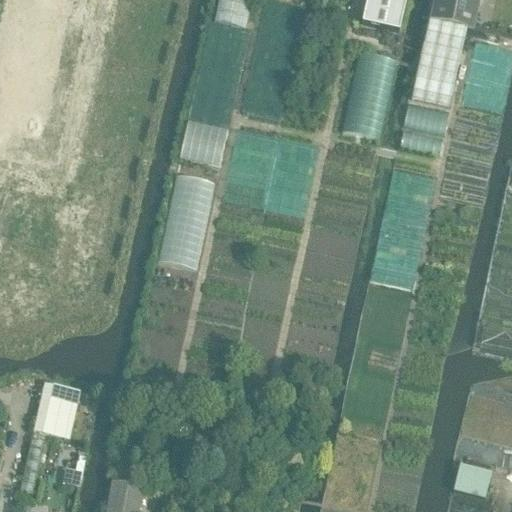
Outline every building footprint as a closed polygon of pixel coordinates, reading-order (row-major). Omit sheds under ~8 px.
[(122,0),(98,0),(94,23),(138,32),(144,4),(122,0)] [(219,0),(214,28),(246,35),(253,0),(219,0)] [(367,0),(361,28),(398,36),(406,0),(367,0)] [(434,0),(430,23),(417,81),(412,104),(449,112),(454,90),(468,31),(473,32),(479,0),(434,0)] [(94,23),(88,50),(132,60),(138,32),(94,23)] [(88,50),(82,78),(126,87),(132,60),(88,50)] [(82,78),(77,105),(120,114),(126,87),(82,78)] [(77,105),(71,132),(115,141),(120,114),(77,105)] [(71,132),(65,159),(109,168),(115,141),(71,132)] [(65,159),(59,186),(103,196),(109,168),(65,159)] [(0,184),(0,213),(19,217),(25,189),(0,184)] [(59,186),(53,214),(97,224),(103,196),(59,186)] [(0,213),(0,241),(13,244),(19,217),(0,213)] [(52,222),(49,234),(57,236),(60,224),(52,222)] [(60,224),(57,236),(65,238),(68,226),(60,224)] [(68,226),(65,238),(73,239),(76,227),(68,226)] [(76,227),(73,239),(81,241),(84,229),(76,227)] [(0,241),(0,270),(7,272),(13,244),(0,241)] [(34,435),(22,494),(32,497),(45,437),(70,443),(80,397),(45,389),(34,435)] [(453,495),(485,504),(492,478),(460,469),(453,495)] [(140,511),(144,492),(111,486),(106,511),(140,511)]
